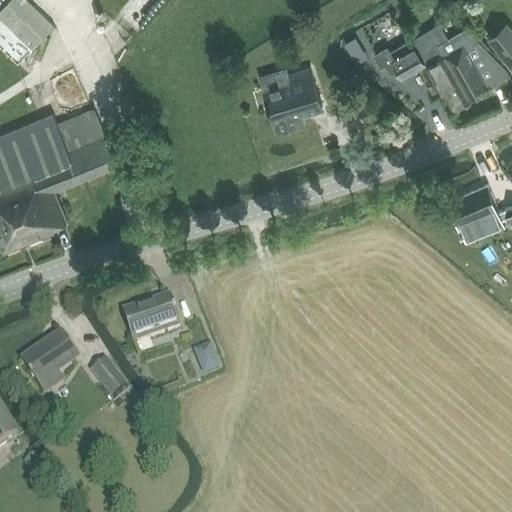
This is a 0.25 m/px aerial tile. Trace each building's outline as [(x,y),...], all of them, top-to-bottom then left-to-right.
[(25,0),(8,0),(0,9),(0,48),(19,66),(32,49),(54,26),(25,0)] [(511,30),(506,22),(488,36),(511,67),(511,30)] [(418,53),(425,65),(451,110),(510,76),(506,69),(466,29),(447,40),(445,36),(444,36),(438,25),(411,41),(418,53)] [(425,65),(418,53),(411,41),(388,54),(385,49),(375,56),(381,67),(392,61),(402,78),(425,65)] [(43,80),(54,105),(77,94),(66,69),(43,80)] [(322,106),(310,69),(289,76),(287,69),(259,78),(264,90),(277,130),(303,122),(301,113),(322,106)] [(67,222),(54,191),(116,166),(96,116),(60,131),(53,114),(0,135),(0,246),(3,253),(53,232),(52,229),(67,222)] [(511,209),(510,207),(498,212),(487,185),(449,201),(466,241),(504,225),(501,219),(506,217),(511,222),(511,209)] [(123,313),(134,343),(180,327),(170,297),(123,313)] [(63,382),(57,375),(79,360),(61,334),(22,361),(45,395),(63,382)] [(207,338),(189,344),(200,374),(218,367),(207,338)] [(106,360),(91,372),(113,400),(128,388),(106,360)] [(0,446),(17,436),(0,410),(0,446)]
